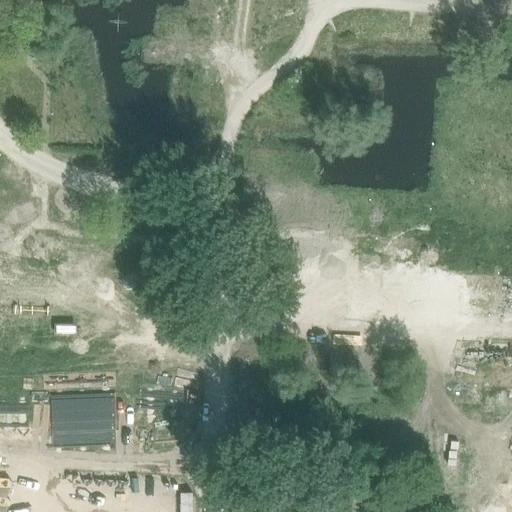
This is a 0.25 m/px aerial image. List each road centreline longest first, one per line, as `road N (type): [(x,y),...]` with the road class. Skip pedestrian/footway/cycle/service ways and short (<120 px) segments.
road 1 (residential): [(452,0),(328,9),(294,63),(234,114),(223,196),(203,227)]
road 2 (unknown): [(221,331),(393,338),(507,326)]
road 3 (residential): [(203,227),(221,291),(213,464)]
road 4 (residential): [(0,136),(35,162),(171,208),(203,227)]
road 5 (residential): [(213,464),(0,453)]
